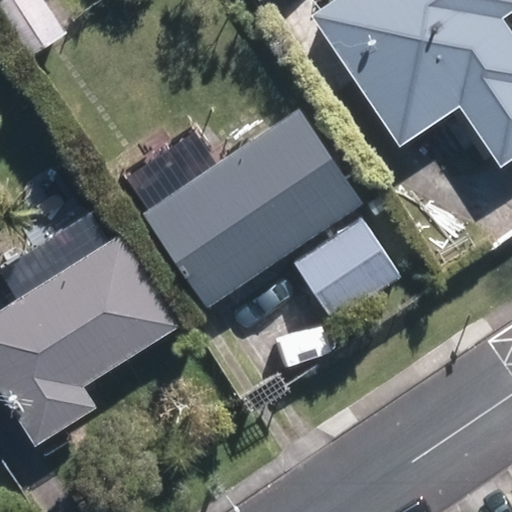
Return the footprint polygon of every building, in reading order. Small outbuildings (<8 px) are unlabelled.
[(56,0),(16,0),(48,46),(75,28),(56,0)] [(511,0),(374,0),(340,22),(413,138),(478,98),(511,151),(511,0)] [(313,118),(163,215),(214,292),(363,195),(313,118)] [(488,230),(441,158),(412,177),(459,249),(488,230)] [(361,219),(300,259),(335,314),(397,275),(361,219)] [(136,233),(0,320),(0,355),(48,430),(105,393),(96,379),(191,317),(136,233)]
